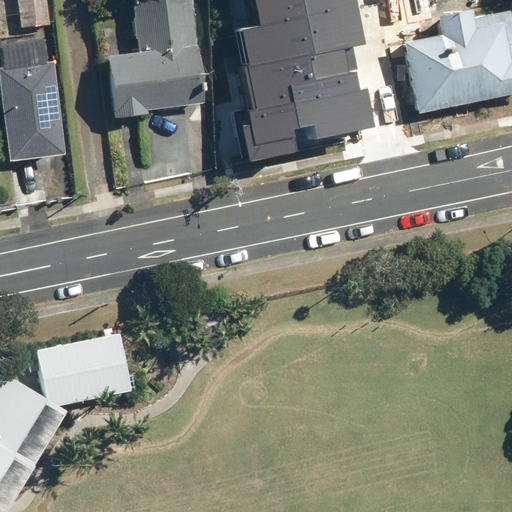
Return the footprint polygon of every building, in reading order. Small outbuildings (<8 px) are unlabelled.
[(35,0),(21,3),(31,45),(54,40),(44,0),(35,0)] [(101,55),(109,117),(144,113),(144,109),(201,102),(188,0),(157,0),(130,3),(136,51),(101,55)] [(223,32),(244,143),(351,124),(337,49),(353,46),(344,0),(242,0),(248,28),(223,32)] [(398,38),(411,107),(511,88),(511,47),(506,14),(470,20),(468,7),(435,14),(438,30),(398,38)] [(0,59),(0,133),(3,160),(59,153),(46,54),(0,59)] [(114,334),(34,350),(46,407),(126,391),(114,334)] [(0,466),(43,396),(0,370),(0,466)]
